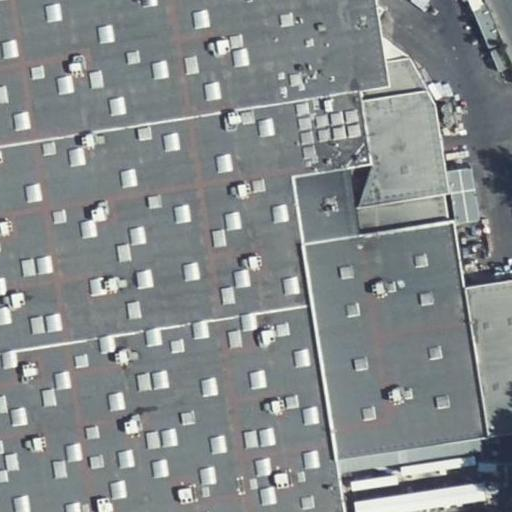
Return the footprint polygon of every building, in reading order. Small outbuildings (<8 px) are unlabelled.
[(377,162),(366,91),(352,0),(0,0),(0,511),(347,511),(340,457),(492,434),(458,214),(366,228),(309,237),(299,174),(377,162)] [(352,0),(366,91),(396,87),(389,38),(383,0),(352,0)] [(453,185),(430,88),(417,57),(389,38),(396,87),(366,91),(377,162),(299,174),(309,237),(366,228),(363,200),(453,185)] [(363,200),(366,228),(458,214),(453,185),(363,200)] [(511,281),(473,289),(492,434),(511,431),(511,281)]
